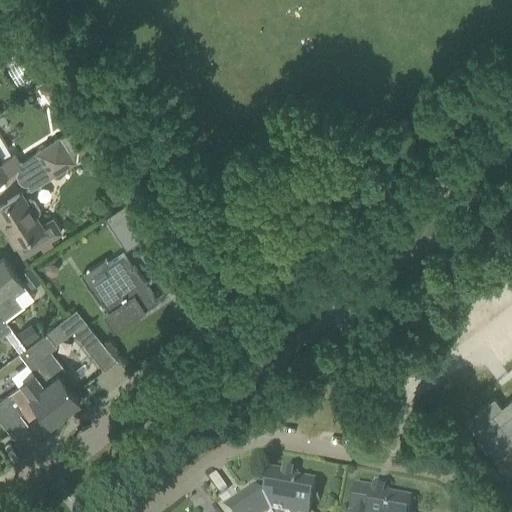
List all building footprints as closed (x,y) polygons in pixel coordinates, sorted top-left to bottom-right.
[(50,80),(38,87),(42,93),(49,95),(56,90),(50,80)] [(0,129),(0,160),(14,152),(0,129)] [(43,164),(66,150),(58,137),(35,152),(43,164)] [(74,162),(66,150),(43,164),(50,177),(74,162)] [(0,176),(16,167),(21,163),(19,161),(14,152),(0,160),(0,176)] [(17,180),(43,164),(35,152),(19,161),(21,163),(16,167),(18,170),(16,174),(16,178),(17,180)] [(43,164),(17,180),(18,182),(22,185),(27,185),(30,189),(50,177),(43,164)] [(18,194),(10,199),(0,205),(0,221),(22,257),(39,246),(59,233),(51,220),(39,227),(34,220),(37,216),(40,211),(39,207),(33,197),(30,196),(24,196),(20,198),(18,194)] [(140,216),(130,201),(107,216),(128,248),(151,233),(140,216)] [(114,274),(91,289),(100,302),(102,301),(108,311),(103,315),(114,331),(133,318),(131,316),(142,309),(143,311),(156,303),(133,268),(131,270),(123,256),(108,266),(114,274)] [(33,300),(2,259),(0,260),(0,316),(3,320),(15,311),(16,312),(24,306),(33,300)] [(83,276),(91,289),(114,274),(108,266),(105,262),(83,276)] [(28,267),(21,272),(32,287),(39,282),(28,267)] [(75,334),(88,324),(76,310),(45,334),(56,346),(73,332),(75,334)] [(0,336),(10,329),(3,320),(0,316),(0,336)] [(31,324),(18,334),(26,344),(39,335),(31,324)] [(102,343),(88,324),(75,334),(90,352),(102,343)] [(31,344),(19,352),(35,373),(65,412),(80,401),(67,385),(60,375),(66,371),(52,353),(51,351),(41,358),(37,352),(51,341),(45,334),(45,333),(31,344)] [(56,346),(51,341),(37,352),(41,358),(51,351),(52,353),(58,349),(56,346)] [(429,352),(421,358),(427,366),(432,363),(436,360),(429,352)] [(65,413),(34,373),(0,397),(0,421),(12,435),(26,423),(19,414),(23,411),(28,417),(40,409),(51,424),(65,413)] [(493,397),(465,419),(509,477),(511,474),(511,398),(501,407),(493,397)] [(309,511),(311,505),(315,486),(297,482),(298,477),(268,472),(265,488),(257,493),(254,488),(223,509),(224,511),(309,511)] [(349,511),(408,511),(411,502),(387,498),(388,494),(383,493),(382,497),(374,496),(374,491),(354,488),(351,507),(349,511)]
